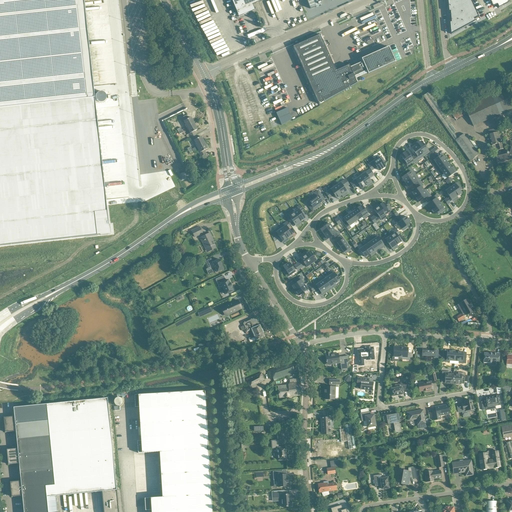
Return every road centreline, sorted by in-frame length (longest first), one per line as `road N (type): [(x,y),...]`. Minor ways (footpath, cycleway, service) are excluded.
road 1 (tertiary): [(8,325),(228,196)]
road 2 (tertiary): [(227,189),(9,312)]
road 3 (residential): [(384,333),(382,407),(470,391),(477,339)]
road 4 (unclassified): [(205,72),(369,0)]
road 5 (residential): [(299,345),(309,511)]
road 6 (residential): [(392,171),(397,144),(417,133),(432,137),(465,177),(457,212)]
road 7 (residential): [(511,483),(370,504),(362,511)]
road 8 (tertiary): [(235,193),(312,162),(355,132)]
road 9 (residential): [(463,220),(451,235),(451,256),(489,322),(488,340)]
road 10 (tertiary): [(355,132),(234,186)]
road 11 (residential): [(344,264),(338,295),(309,305),(280,288),(277,260)]
